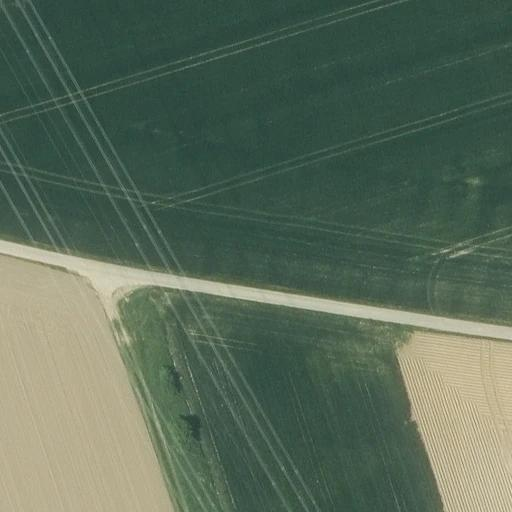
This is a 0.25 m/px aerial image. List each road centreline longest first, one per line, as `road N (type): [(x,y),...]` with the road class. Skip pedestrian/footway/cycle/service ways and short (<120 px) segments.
road 1 (track): [(511,336),(0,248)]
road 2 (track): [(177,511),(99,271)]
